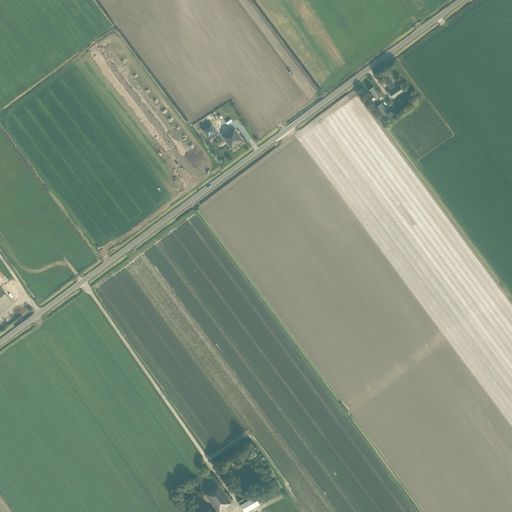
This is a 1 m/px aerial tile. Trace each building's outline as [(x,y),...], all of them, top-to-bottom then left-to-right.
[(390,68),(380,75),(390,90),(396,86),(387,74),(392,70),(390,68)] [(369,90),(374,97),(372,99),(374,102),(377,100),(382,97),(374,87),(369,90)] [(399,87),(390,93),(393,98),(403,91),(399,87)] [(415,104),(419,101),(413,92),(409,95),(415,104)] [(381,103),(375,108),(382,117),(389,112),(381,103)] [(212,124),(203,130),(210,140),(219,134),(212,124)] [(231,131),(223,137),(232,149),(243,141),(235,129),(232,131),(231,131)] [(0,312),(12,303),(0,286),(0,312)] [(220,511),(228,507),(228,506),(231,503),(218,485),(205,494),(218,511),(220,511)] [(248,494),(238,499),(240,503),(250,498),(248,494)] [(244,511),(245,511),(260,505),(256,497),(241,504),(244,511)]
